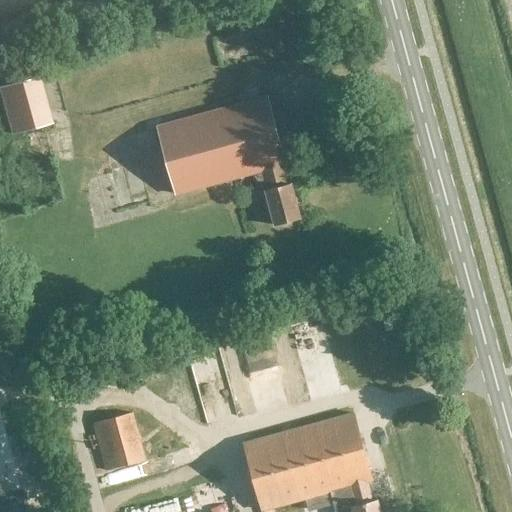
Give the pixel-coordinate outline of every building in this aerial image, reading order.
[(14,132),(52,121),(39,74),(0,85),(14,132)] [(265,96),(155,126),(174,193),(250,172),(263,189),(273,225),(298,218),(289,182),(288,183),(283,163),(265,96)] [(114,216),(135,209),(132,199),(144,195),(133,160),(118,165),(121,175),(103,181),(114,216)] [(396,290),(406,288),(404,281),(394,284),(396,290)] [(91,422),(104,469),(143,458),(130,411),(91,422)] [(370,479),(351,412),(242,442),(260,509),(348,485),(353,504),(350,506),(351,511),(378,511),(375,499),(370,500),(365,481),(370,479)] [(109,487),(115,511),(119,511),(124,511),(174,511),(170,494),(173,493),(168,472),(109,487)]
